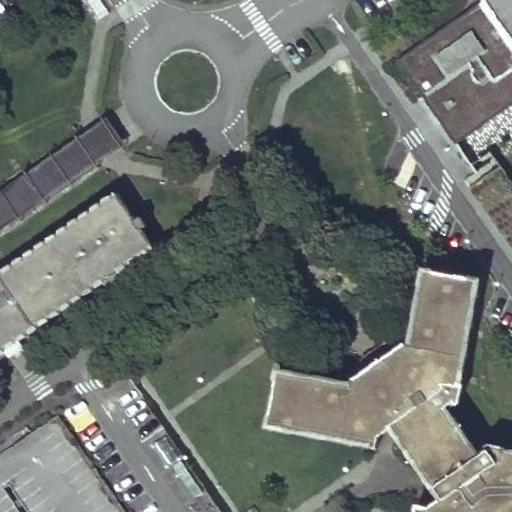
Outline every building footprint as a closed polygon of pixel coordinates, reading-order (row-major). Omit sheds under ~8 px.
[(511,0),(483,0),(482,1),(400,58),(457,139),(511,100),(511,0)] [(0,228),(124,144),(106,119),(0,191),(0,228)] [(0,272),(0,353),(153,249),(115,194),(0,272)] [(347,382),(273,369),(264,422),(367,441),(367,445),(373,446),(375,435),(384,427),(433,498),(424,505),(411,502),(409,509),(415,511),(511,511),(511,451),(502,450),(502,444),(486,441),(482,444),(484,448),(474,454),(441,406),(450,400),(453,403),(456,401),(460,382),(455,380),(474,277),(420,266),(407,340),(401,339),(383,351),(377,343),(358,357),(364,365),(348,376),(347,382)] [(125,511),(58,415),(0,454),(0,511),(125,511)]
